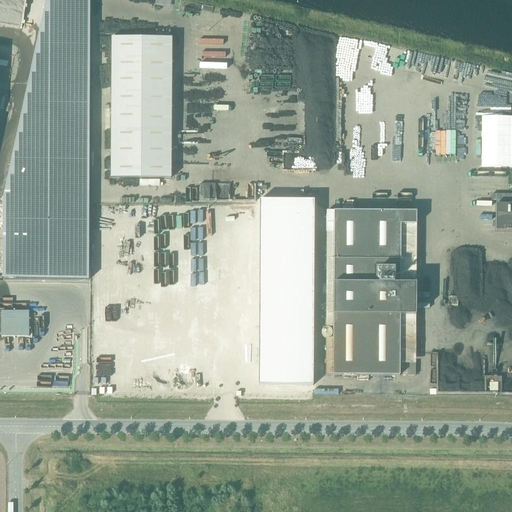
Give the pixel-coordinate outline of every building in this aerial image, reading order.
[(171,38),(111,38),(110,178),(171,178),(171,38)] [(511,166),(511,115),(483,115),(482,166),(511,166)] [(314,200),(259,200),(259,205),(258,385),(313,385),(314,222),(314,206),(314,200)] [(511,204),(496,204),(496,231),(511,230),(511,204)] [(399,376),(400,225),(416,225),(416,212),(326,211),(326,233),(334,233),(333,376),(399,376)] [(415,376),(415,364),(415,363),(402,363),(402,376),(415,376)] [(497,391),(497,383),(489,383),(489,391),(497,391)]
